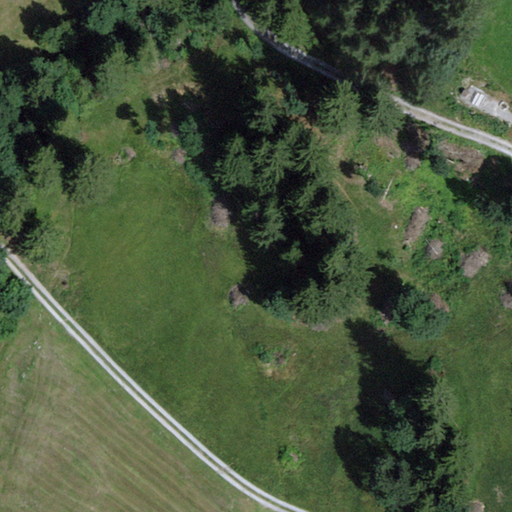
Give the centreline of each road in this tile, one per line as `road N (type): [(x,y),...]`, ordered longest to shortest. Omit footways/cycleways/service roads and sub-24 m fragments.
road 1 (track): [(0,255),(205,460),(286,511)]
road 2 (track): [(511,152),(337,80),(256,30),(238,0)]
